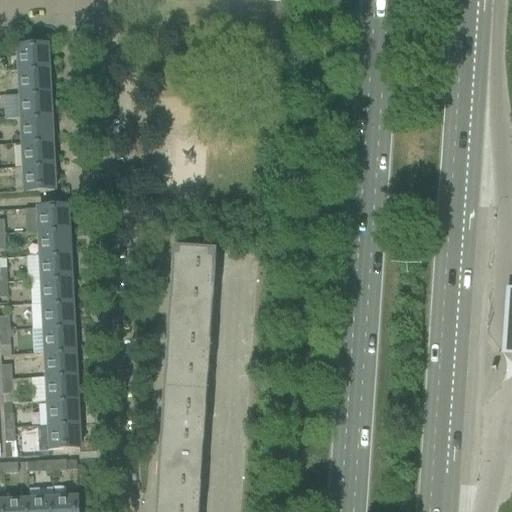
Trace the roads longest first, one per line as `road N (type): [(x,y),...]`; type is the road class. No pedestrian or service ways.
road 1 (primary): [(382,0),(346,511)]
road 2 (primary): [(434,511),(463,0)]
road 3 (residential): [(124,511),(95,4)]
